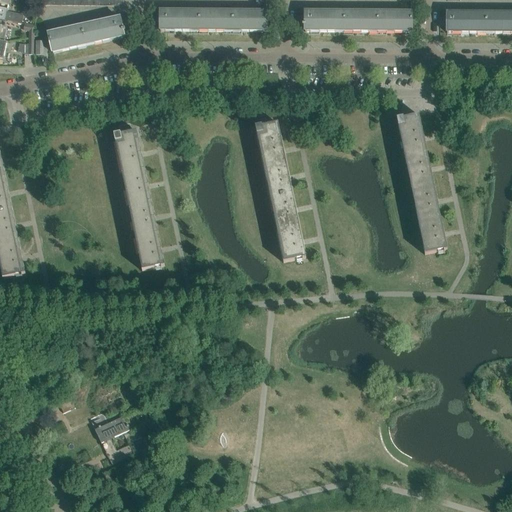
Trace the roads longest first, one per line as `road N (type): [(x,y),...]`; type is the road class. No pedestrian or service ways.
road 1 (residential): [(430,59),(423,91),(290,89),(284,57)]
road 2 (residential): [(142,60),(143,94),(21,120),(15,87)]
road 3 (residential): [(430,59),(284,57)]
road 4 (residential): [(284,57),(142,60)]
road 5 (residential): [(142,60),(15,87)]
road 6 (unclassified): [(0,399),(62,511)]
